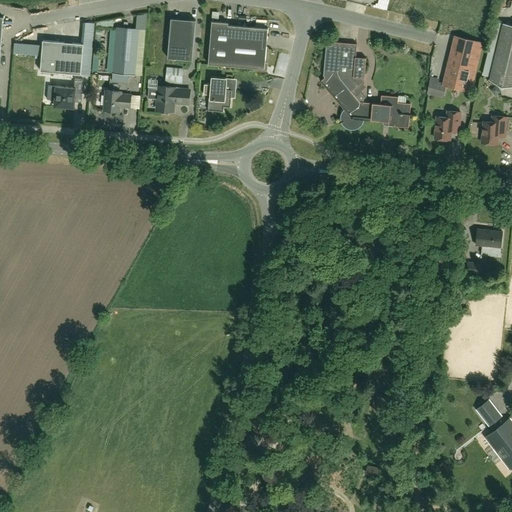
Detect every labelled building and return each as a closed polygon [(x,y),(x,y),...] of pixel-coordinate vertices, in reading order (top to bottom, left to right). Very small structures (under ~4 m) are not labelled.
[(192,60),(196,20),(171,18),(167,58),(192,60)] [(268,28),(228,25),(228,23),(211,21),(208,65),(264,69),(268,28)] [(511,25),(502,23),(492,67),(488,67),(488,71),(483,70),(482,76),(489,77),(489,79),(488,79),(497,84),(501,89),(507,87),(511,86),(511,25)] [(117,27),(113,73),(135,75),(139,29),(117,27)] [(456,36),(443,85),(468,92),(481,42),(456,36)] [(81,74),(83,50),(83,44),(43,40),(40,71),(81,74)] [(380,104),(374,103),(360,102),(352,91),(364,81),(367,58),(356,57),(357,44),(332,41),(331,45),(327,45),(324,75),(324,76),(325,78),(322,81),(345,110),(344,111),(343,113),(342,115),(341,117),(341,119),(341,121),(341,123),(342,125),(344,126),(345,128),(347,129),(349,130),(351,130),(353,130),(355,130),(357,129),(359,128),(360,126),(361,125),(362,123),(363,121),(363,119),(389,122),(388,126),(409,127),(411,104),(398,102),(398,97),(381,95),(380,104)] [(185,83),(186,74),(170,72),(169,82),(185,83)] [(230,107),(230,90),(225,89),(226,79),(212,78),(212,85),(204,84),(203,94),(209,95),(208,110),(223,112),(223,107),(230,107)] [(74,107),(75,95),(83,95),(84,81),(75,81),(75,88),(56,86),(54,106),(74,107)] [(159,86),(158,88),(148,87),(148,98),(158,99),(157,110),(173,111),(173,102),(188,104),(190,90),(174,88),(175,87),(159,86)] [(131,95),(120,94),(121,92),(105,90),(104,110),(119,111),(119,105),(122,105),(122,107),(130,108),(131,95)] [(458,132),(459,112),(447,111),(446,117),(436,116),(434,138),(450,140),(450,132),(458,132)] [(497,144),(497,137),(505,137),(507,117),(492,115),(492,122),(483,121),(481,143),(497,144)] [(476,245),(501,247),(502,231),(478,228),(476,245)] [(486,260),(506,260),(507,250),(487,249),(486,260)] [(484,264),(468,262),(467,272),(483,273),(484,264)] [(477,409),(489,425),(501,416),(489,400),(477,409)] [(511,421),(510,419),(486,437),(494,448),(496,447),(504,457),(502,458),(509,468),(511,467),(511,421)]
